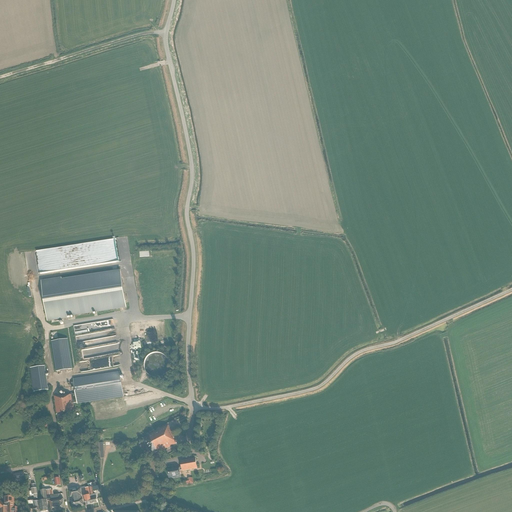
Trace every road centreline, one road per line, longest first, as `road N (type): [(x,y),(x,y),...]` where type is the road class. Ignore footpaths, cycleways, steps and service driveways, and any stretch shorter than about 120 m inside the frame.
road 1 (unclassified): [(192,404),(192,166),(164,41),(173,0)]
road 2 (unclassified): [(192,404),(214,409),(314,389),(365,349),(511,290)]
road 3 (track): [(0,78),(134,35),(165,33)]
